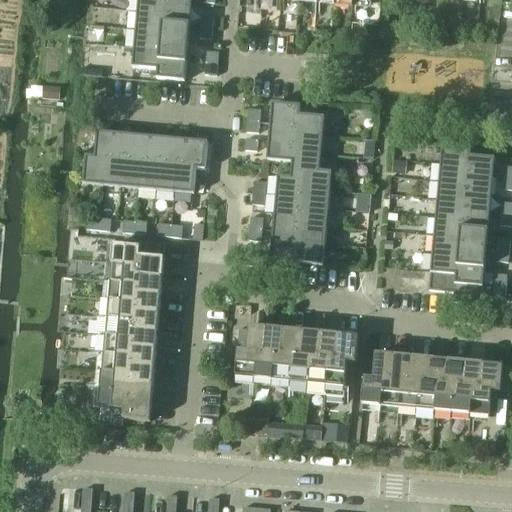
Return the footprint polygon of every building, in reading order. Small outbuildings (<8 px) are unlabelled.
[(139,0),(138,14),(163,16),(162,24),(190,26),(191,8),(164,6),(164,0),(139,0)] [(164,0),(164,6),(191,8),(191,0),(164,0)] [(138,14),(137,32),(161,34),(161,42),(188,44),(190,26),(162,24),(163,16),(138,14)] [(201,18),(200,29),(212,30),(213,19),(201,18)] [(200,29),(199,41),(211,42),(212,30),(200,29)] [(137,32),(135,50),(160,52),(159,60),(186,62),(188,44),(161,42),(161,34),(137,32)] [(157,78),(185,81),(186,62),(159,60),(160,52),(135,50),(134,68),(158,70),(157,78)] [(207,52),(206,64),(218,65),(219,53),(207,52)] [(217,77),(218,65),(206,64),(205,76),(217,77)] [(279,179),(271,270),(297,273),(298,263),(323,266),(331,175),(320,174),(324,121),(299,118),(300,109),(273,106),(268,161),(294,163),(292,180),(279,179)] [(249,112),(247,124),(260,125),(261,113),(249,112)] [(246,135),(259,136),(260,125),(247,124),(246,135)] [(87,159),(84,185),(102,187),(105,161),(114,162),(116,136),(99,134),(96,159),(87,159)] [(105,161),(102,187),(121,188),(123,163),(132,164),(134,137),(116,136),(114,162),(105,161)] [(123,163),(121,188),(139,190),(141,165),(150,165),(152,139),(134,137),(132,164),(123,163)] [(141,165),(139,190),(157,192),(159,166),(168,167),(171,141),(152,139),(150,165),(141,165)] [(159,166),(157,192),(175,194),(177,168),(186,169),(189,142),(171,141),(168,167),(159,166)] [(258,142),(246,141),(245,153),(257,154),(258,142)] [(177,168),(175,194),(193,195),(196,170),(204,171),(207,144),(189,142),(186,169),(177,168)] [(442,148),(429,292),(454,295),(453,305),(479,307),(493,161),(468,158),(468,150),(442,148)] [(393,175),(402,175),(404,163),(394,163),(392,162),(392,174),(393,175)] [(503,188),(503,193),(511,193),(511,181),(504,180),(503,188)] [(255,184),(253,207),(265,208),(267,185),(255,184)] [(501,212),(501,215),(511,216),(511,205),(502,204),(501,212)] [(500,224),(499,228),(511,229),(511,225),(511,222),(511,216),(501,215),(500,224)] [(263,220),(252,219),(251,219),(249,243),(261,244),(263,220)] [(88,220),(86,231),(98,232),(99,221),(88,220)] [(99,221),(98,232),(110,233),(111,222),(99,221)] [(124,223),(123,235),(135,236),(136,224),(124,223)] [(136,224),(135,236),(147,237),(148,225),(136,224)] [(159,226),(158,238),(170,239),(171,228),(159,226)] [(171,228),(170,239),(182,241),(183,229),(171,228)] [(498,248),(497,252),(509,253),(510,249),(510,242),(498,240),(498,248)] [(114,246),(112,265),(139,267),(138,276),(164,279),(165,260),(140,258),(141,249),(114,246)] [(497,260),(496,264),(508,265),(508,261),(509,257),(509,253),(497,252),(497,260)] [(260,257),(248,256),(247,268),(259,269),(260,257)] [(112,265),(111,283),(137,286),(136,295),(162,297),(164,279),(138,276),(139,267),(112,265)] [(494,276),(493,288),(506,289),(506,286),(507,278),(507,277),(494,276)] [(111,283),(109,302),(135,304),(134,313),(160,315),(162,297),(136,295),(137,286),(111,283)] [(493,288),(492,300),(505,301),(505,297),(506,289),(493,288)] [(109,302),(107,320),(134,322),(133,330),(158,333),(160,315),(134,313),(135,304),(109,302)] [(107,320),(106,337),(132,339),(131,349),(157,351),(158,333),(133,330),(134,322),(107,320)] [(235,379),(255,381),(257,355),(265,356),(268,330),(249,328),(247,353),(238,352),(235,379)] [(257,355),(255,381),(272,382),(275,356),(283,357),(285,331),(268,330),(265,356),(257,355)] [(275,356),(272,382),(290,384),(293,358),(301,359),(304,333),(285,331),(283,357),(275,356)] [(293,358),(290,384),(309,386),(311,359),(319,360),(321,335),(304,333),(301,359),(293,358)] [(311,359),(309,386),(326,387),(329,361),(337,361),(339,336),(321,335),(319,360),(311,359)] [(329,361),(326,387),(344,389),(347,365),(356,366),(358,338),(339,336),(337,361),(329,361)] [(106,337),(104,356),(130,358),(129,366),(155,369),(157,351),(131,349),(132,339),(106,337)] [(365,380),(363,406),(381,408),(384,382),(392,383),(395,357),(375,355),(373,381),(365,380)] [(104,356),(102,374),(128,377),(127,384),(153,387),(155,369),(129,366),(130,358),(104,356)] [(384,382),(381,408),(400,410),(402,383),(410,384),(412,359),(395,357),(392,383),(384,382)] [(402,383),(400,410),(417,411),(420,385),(428,386),(431,360),(412,359),(410,384),(402,383)] [(420,385),(417,411),(436,413),(438,387),(446,388),(448,362),(431,360),(428,386),(420,385)] [(438,387),(436,413),(454,415),(456,389),(465,390),(468,364),(448,362),(446,388),(438,387)] [(456,389),(454,415),(472,416),(474,391),(481,391),(484,365),(468,364),(465,390),(456,389)] [(474,391),(472,416),(490,418),(492,393),(501,394),(504,367),(484,365),(481,391),(474,391)] [(102,374),(100,392),(126,394),(126,402),(151,404),(153,387),(127,384),(128,377),(102,374)] [(100,392),(98,410),(125,412),(124,421),(150,424),(151,404),(126,402),(126,394),(100,392)] [(53,417),(56,422),(56,423),(61,423),(64,421),(66,418),(66,415),(63,412),(60,411),(58,411),(57,412),(55,413),(53,417)] [(240,435),(249,436),(250,423),(245,423),(241,427),(240,435)] [(268,424),(266,438),(277,439),(278,425),(268,424)] [(278,425),(277,439),(285,440),(286,426),(278,425)] [(286,426),(285,440),(293,441),(303,441),(304,427),(294,427),(286,426)] [(326,443),(348,445),(349,432),(327,430),(326,443)] [(82,492),(81,505),(83,506),(91,506),(92,492),(85,492),(82,492)] [(124,495),(123,508),(126,509),(134,509),(135,496),(127,495),(124,495)] [(167,498),(166,511),(168,511),(170,511),(176,511),(177,499),(169,498),(167,498)] [(209,501),(208,511),(218,511),(220,502),(211,501),(209,501)]
